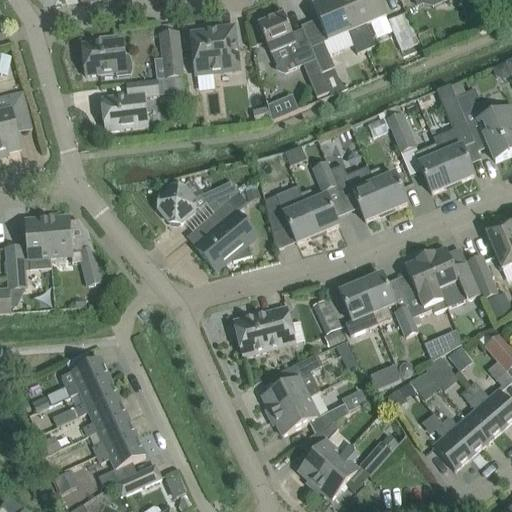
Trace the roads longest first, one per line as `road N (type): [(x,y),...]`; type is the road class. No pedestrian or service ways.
road 1 (residential): [(511,193),(351,260),(176,308)]
road 2 (residential): [(161,289),(131,315),(123,345),(209,511)]
road 3 (residential): [(270,511),(176,308)]
road 4 (residential): [(35,32),(251,0)]
road 5 (residential): [(78,192),(35,32)]
road 6 (residential): [(161,289),(78,192)]
